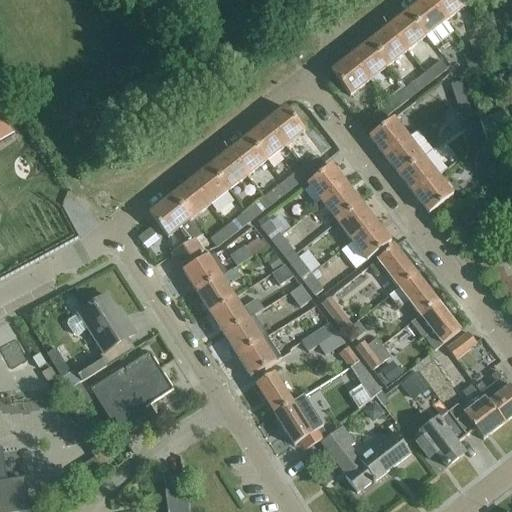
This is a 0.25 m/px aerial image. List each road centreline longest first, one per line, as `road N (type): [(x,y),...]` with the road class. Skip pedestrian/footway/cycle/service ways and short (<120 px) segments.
road 1 (residential): [(511,357),(302,80)]
road 2 (residential): [(292,511),(111,232)]
road 3 (residential): [(111,232),(302,80)]
road 4 (residential): [(0,295),(111,232)]
